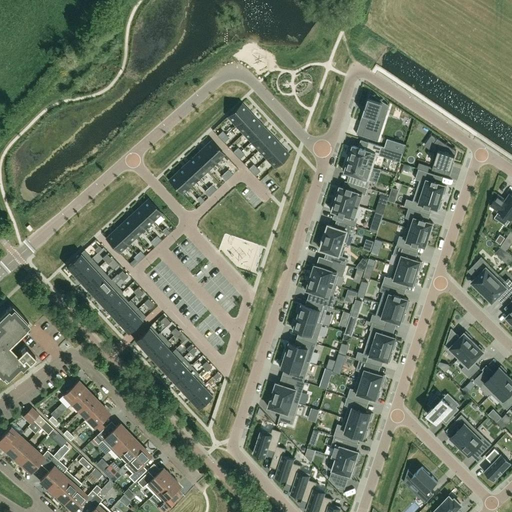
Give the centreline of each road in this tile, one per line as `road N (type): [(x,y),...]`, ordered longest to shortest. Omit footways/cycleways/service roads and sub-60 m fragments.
road 1 (unclassified): [(325,150),(249,80),(223,76),(15,257)]
road 2 (residential): [(291,511),(233,449),(233,439),(325,150)]
road 3 (residential): [(254,511),(15,257)]
road 4 (residential): [(0,406),(73,353),(193,476)]
road 5 (residential): [(325,150),(357,72),(480,150)]
road 6 (residential): [(438,276),(395,410)]
road 7 (residential): [(395,410),(495,505)]
road 8 (residential): [(480,150),(438,276)]
